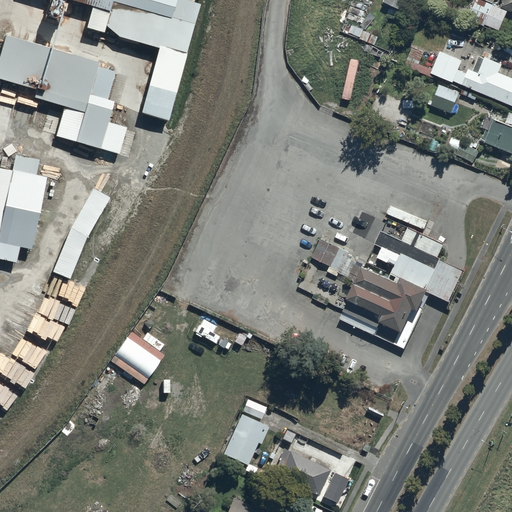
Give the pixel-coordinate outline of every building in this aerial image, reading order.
[(66,0),(109,12),(105,27),(118,37),(159,48),(140,114),(168,122),(201,5),(185,0),(66,0)] [(384,0),(402,9),(406,0),(384,0)] [(507,9),(493,3),(494,1),(493,1),(493,0),(472,0),(466,16),(484,24),(484,22),(499,29),(507,9)] [(511,0),(501,0),(499,4),(511,9),(511,0)] [(118,73),(0,38),(0,86),(56,103),(45,139),(118,160),(127,131),(103,124),(118,73)] [(453,79),(511,103),(511,75),(499,70),(502,62),(484,55),(483,56),(479,54),(473,69),(468,67),(466,71),(458,68),(462,59),(440,49),(432,67),(419,62),(424,51),(411,46),(404,64),(431,76),(433,72),(453,80),(453,79)] [(431,103),(452,111),(459,90),(439,82),(431,103)] [(511,124),(485,114),(481,126),(486,128),(483,135),(482,134),(481,138),(511,150),(511,124)] [(464,137),(456,152),(472,161),(481,146),(464,137)] [(48,181),(0,171),(0,245),(34,252),(48,181)] [(68,225),(50,270),(69,276),(85,234),(107,195),(91,185),(68,225)] [(391,207),(388,215),(425,230),(428,222),(391,207)] [(363,263),(338,317),(403,346),(426,297),(450,308),(465,275),(411,251),(399,279),(363,263)] [(241,410),(260,418),(265,406),(246,398),(241,410)] [(240,412),(222,452),(247,463),(257,441),(260,443),(268,425),(240,412)] [(276,475),(317,494),(329,468),(283,446),(278,457),(283,459),(276,475)] [(333,471),(322,495),(337,502),(348,478),(333,471)] [(267,511),(232,496),(224,511),(267,511)]
